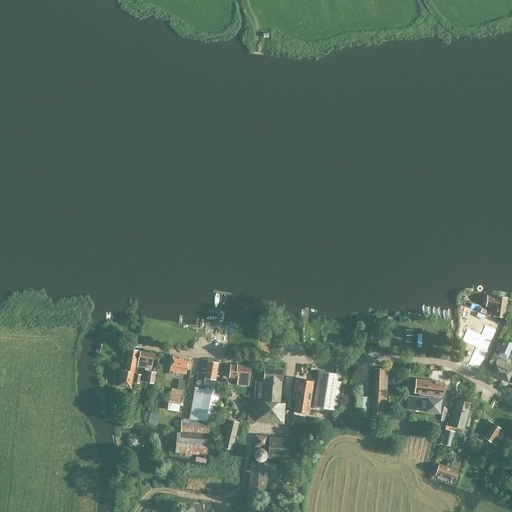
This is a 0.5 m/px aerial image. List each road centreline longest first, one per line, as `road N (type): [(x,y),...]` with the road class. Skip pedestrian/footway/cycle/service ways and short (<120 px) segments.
road 1 (residential): [(511,404),(440,364),(228,358),(134,343)]
road 2 (track): [(291,361),(288,428),(251,434),(235,494),(213,501),(157,493),(140,511)]
